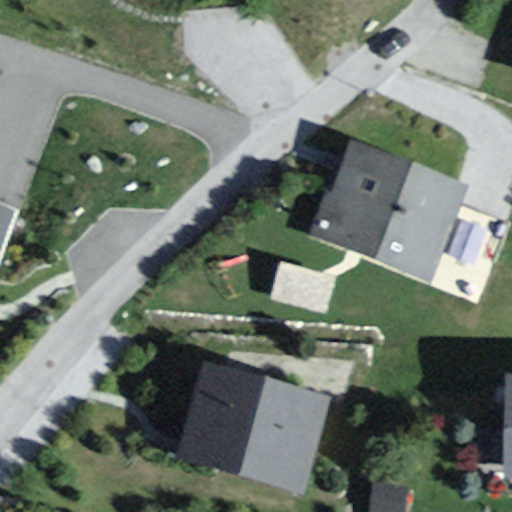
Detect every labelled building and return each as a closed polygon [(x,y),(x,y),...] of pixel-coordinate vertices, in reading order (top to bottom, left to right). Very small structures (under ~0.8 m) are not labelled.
[(308,246),(421,289),(457,195),(345,152),(308,246)] [(0,188),(0,256),(21,196),(0,188)] [(326,303),(332,273),(282,263),(276,293),(326,303)] [(177,468),(298,500),(322,410),(201,378),(177,468)] [(511,384),(502,384),(499,485),(511,485),(511,384)]
